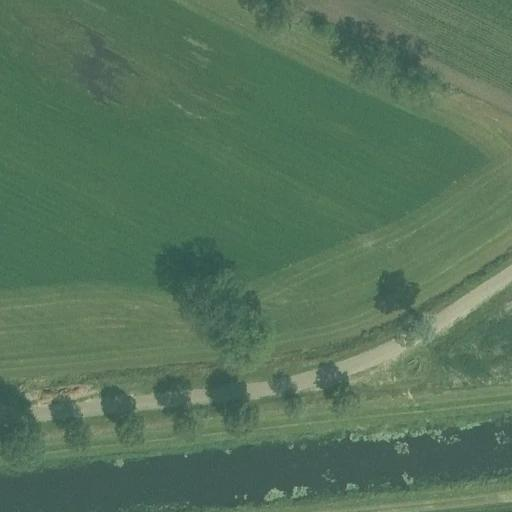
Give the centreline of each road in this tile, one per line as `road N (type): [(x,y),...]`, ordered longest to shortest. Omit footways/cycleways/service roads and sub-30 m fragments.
road 1 (unclassified): [(0,420),(336,377),(389,357),(511,277)]
road 2 (track): [(511,493),(345,511)]
